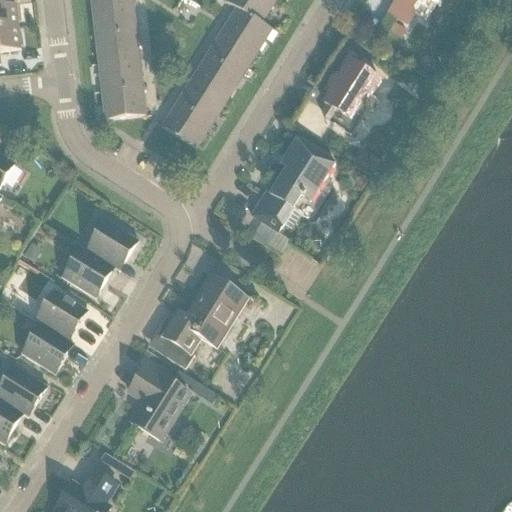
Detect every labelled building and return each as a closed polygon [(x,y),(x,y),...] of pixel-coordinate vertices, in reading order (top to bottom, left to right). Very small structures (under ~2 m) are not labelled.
[(132,7),(131,0),(91,0),(93,12),(132,7)] [(261,26),(276,2),(271,0),(230,0),(227,5),(237,12),(237,11),(261,26)] [(425,23),(436,6),(431,3),(433,0),(397,0),(387,15),(408,28),(415,17),(425,23)] [(0,31),(18,30),(15,7),(0,8),(0,31)] [(93,12),(96,39),(136,35),(132,7),(93,12)] [(237,12),(222,35),(256,56),(271,32),(261,26),(237,11),(237,12)] [(406,30),(394,23),(389,32),(400,39),(406,30)] [(18,30),(0,31),(0,55),(21,53),(18,30)] [(96,39),(99,67),(139,63),(136,35),(96,39)] [(241,80),(256,56),(222,35),(207,59),(241,80)] [(193,82),(226,104),(241,80),(207,59),(193,82)] [(142,90),(139,63),(99,67),(102,95),(142,90)] [(380,84),(348,64),(343,72),(345,73),(340,80),(337,79),(335,79),(332,81),(330,85),(329,88),(330,91),(332,93),(324,106),(332,111),(324,123),(351,139),(356,131),(366,115),(372,116),(373,115),(377,112),(378,111),(378,106),(378,105),(375,101),(371,98),(380,84)] [(193,82),(178,106),(211,127),(226,104),(193,82)] [(102,95),(105,123),(145,118),(142,90),(102,95)] [(196,151),(211,127),(178,106),(163,130),(196,151)] [(267,194),(251,219),(278,236),(293,213),(302,218),(306,221),(312,219),(329,192),(322,187),(335,167),(296,143),(281,168),(287,171),(271,197),(267,194)] [(0,199),(1,200),(0,198),(0,190),(15,166),(0,156),(0,199)] [(81,251),(119,274),(138,243),(105,223),(87,253),(82,250),(81,251)] [(30,249),(24,259),(34,266),(40,255),(30,249)] [(119,275),(119,274),(81,251),(62,282),(95,302),(114,272),(119,275)] [(216,350),(246,303),(212,281),(186,320),(179,316),(164,339),(172,345),(164,358),(186,372),(195,358),(191,355),(201,340),(216,350)] [(6,291),(0,299),(0,300),(9,306),(12,300),(11,294),(6,291)] [(36,324),(74,348),(74,347),(69,344),(88,314),(55,293),(36,324)] [(54,378),(74,348),(36,324),(35,324),(40,328),(22,358),(54,378)] [(0,403),(28,420),(47,390),(15,369),(0,392),(0,403)] [(161,381),(144,370),(128,395),(145,405),(132,426),(159,443),(189,396),(162,379),(161,381)] [(178,375),(174,381),(192,392),(190,395),(200,402),(206,393),(178,375)] [(28,421),(28,420),(0,403),(0,445),(4,448),(23,418),(28,421)] [(123,469),(118,476),(129,483),(134,475),(123,469)] [(104,508),(117,488),(93,473),(81,493),(71,487),(56,510),(58,511),(109,511),(110,511),(104,508)]
